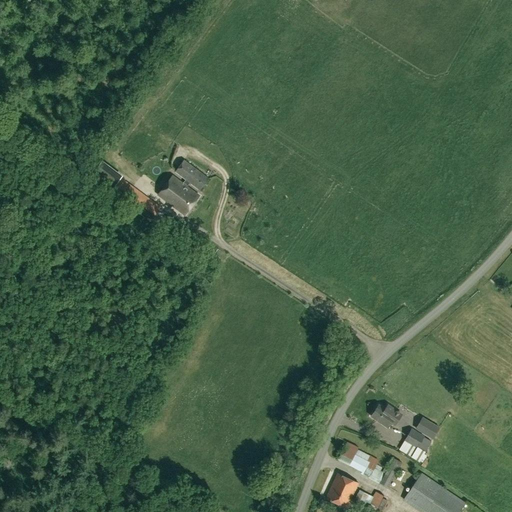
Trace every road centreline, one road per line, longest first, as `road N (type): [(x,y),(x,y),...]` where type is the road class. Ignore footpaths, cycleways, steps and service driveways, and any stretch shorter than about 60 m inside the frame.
road 1 (unclassified): [(299,511),(354,390),(511,241)]
road 2 (track): [(150,195),(384,355)]
road 3 (track): [(150,195),(95,149),(85,163),(0,101)]
